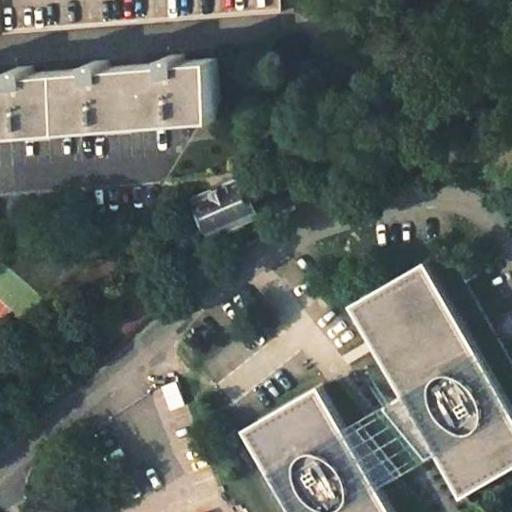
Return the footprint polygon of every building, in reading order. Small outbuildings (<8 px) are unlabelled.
[(0,0),(0,27),(280,11),(279,0),(0,0)] [(0,127),(222,119),(219,58),(190,60),(190,53),(175,53),(176,60),(113,62),(113,57),(96,57),(96,64),(39,66),(40,61),(23,61),(23,69),(0,69),(0,127)] [(364,175),(300,187),(304,213),(365,191),(364,175)] [(243,181),(198,200),(214,233),(258,214),(243,181)] [(426,460),(439,453),(466,497),(511,469),(511,402),(427,260),(352,305),(405,396),(384,409),(426,460)] [(403,474),(361,422),(348,430),(321,386),(246,430),(294,511),(396,511),(382,487),(403,474)]
